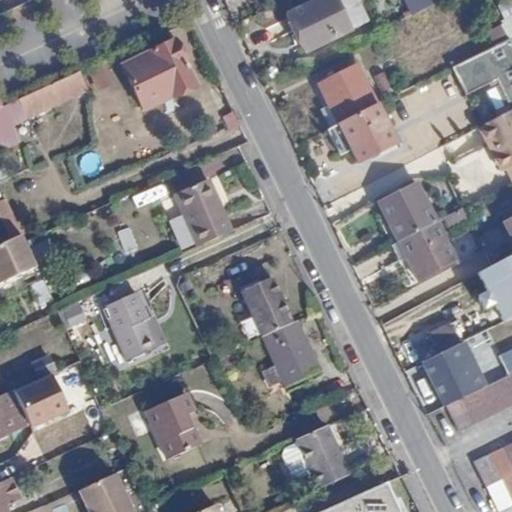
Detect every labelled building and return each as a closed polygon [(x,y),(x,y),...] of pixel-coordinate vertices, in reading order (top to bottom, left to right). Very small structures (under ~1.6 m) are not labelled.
[(333,0),(317,0),(286,15),(303,52),(348,30),(333,0)] [(431,0),(403,0),(412,16),(434,4),(431,0)] [(172,40),(122,65),(146,112),(196,87),(172,40)] [(511,50),(510,46),(455,73),(467,99),(496,85),(509,109),(511,106),(511,50)] [(91,70),(98,93),(114,88),(107,65),(91,70)] [(316,85),(335,122),(374,102),(355,65),(316,85)] [(79,71),(17,99),(24,116),(86,88),(79,71)] [(411,84),(386,97),(399,123),(424,110),(411,84)] [(374,102),(335,122),(355,162),(394,142),(374,102)] [(0,120),(13,115),(8,103),(0,106),(0,120)] [(511,164),(511,106),(509,109),(482,122),(491,139),(495,138),(509,166),(511,164)] [(453,155),(483,146),(479,133),(449,143),(453,155)] [(235,229),(211,177),(178,191),(202,244),(235,229)] [(377,203),(397,241),(435,222),(415,183),(377,203)] [(494,217),(511,211),(511,196),(489,203),(494,217)] [(8,199),(0,202),(0,214),(9,235),(21,230),(8,199)] [(435,222),(397,241),(417,279),(455,260),(435,222)] [(18,242),(0,249),(0,289),(32,276),(18,242)] [(507,329),(511,326),(511,262),(481,278),(507,329)] [(242,287),(264,334),(295,319),(273,273),(242,287)] [(46,280),(32,286),(41,308),(55,303),(46,280)] [(137,289),(100,306),(126,363),(164,345),(137,289)] [(84,306),(61,314),(67,330),(89,323),(84,306)] [(414,343),(423,363),(463,343),(482,334),(471,314),(414,343)] [(295,319),(264,334),(287,383),(322,367),(299,317),(295,319)] [(475,340),(482,365),(498,360),(491,335),(475,340)] [(463,343),(423,363),(440,398),(480,378),(463,343)] [(511,360),(501,366),(506,375),(511,371),(511,360)] [(511,371),(506,375),(444,405),(457,431),(511,403),(511,371)] [(47,382),(0,400),(0,443),(64,419),(47,382)] [(188,391),(148,407),(168,457),(201,444),(188,413),(196,409),(188,391)] [(298,441),(285,447),(283,455),(292,475),(299,477),(313,471),(320,486),(351,471),(327,423),(296,438),(298,441)] [(511,443),(472,463),(497,511),(511,504),(511,443)] [(130,511),(114,474),(81,488),(91,511),(130,511)] [(316,506),(318,511),(406,511),(389,474),(316,506)] [(5,480),(0,482),(0,510),(16,503),(5,480)] [(223,511),(216,496),(180,511),(223,511)]
